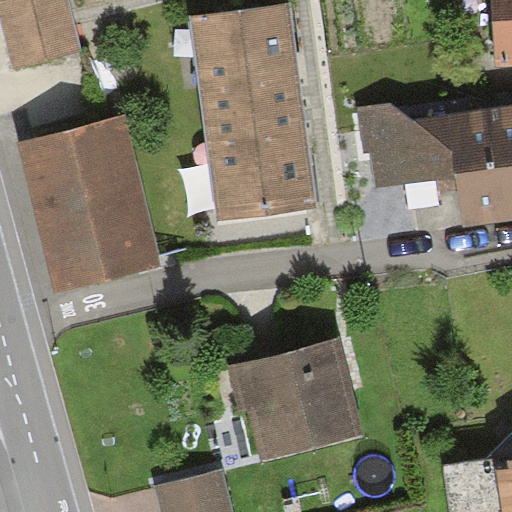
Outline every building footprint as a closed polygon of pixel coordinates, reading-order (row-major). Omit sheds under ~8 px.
[(59,0),(3,0),(0,1),(0,42),(9,69),(75,47),(59,0)] [(511,0),(497,0),(502,72),(511,71),(511,0)] [(193,22),(206,122),(302,109),(289,9),(193,22)] [(511,223),(511,108),(407,121),(384,106),(349,110),(356,155),(364,154),(369,185),(456,180),(462,230),(511,223)] [(302,109),(206,122),(219,223),(315,210),(302,109)] [(114,121),(16,144),(52,293),(150,268),(114,121)] [(339,345),(232,371),(242,414),(251,412),(262,458),(360,435),(346,377),(339,345)] [(511,511),(511,439),(490,463),(445,467),(450,511),(511,511)] [(233,511),(225,474),(157,490),(161,511),(233,511)]
